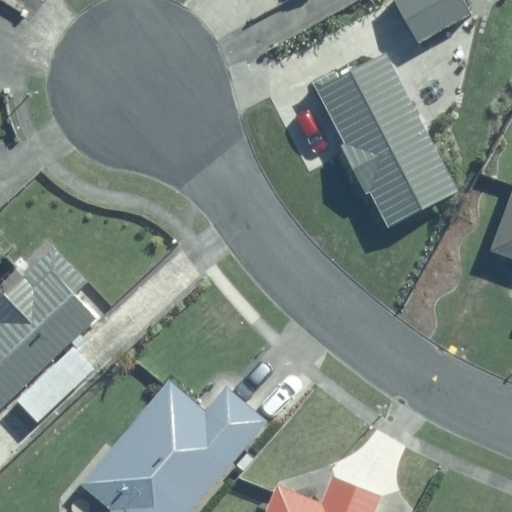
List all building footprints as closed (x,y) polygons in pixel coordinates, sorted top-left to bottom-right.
[(423,46),(473,18),(463,0),(398,0),(397,1),(423,46)] [(460,198),(387,58),(373,66),(369,58),(316,86),(392,233),(460,198)] [(511,211),(497,257),(511,262),(511,211)] [(87,289),(50,252),(0,301),(0,419),(16,403),(39,425),(91,373),(73,355),(101,327),(75,301),(87,289)] [(195,511),(270,421),(231,389),(207,417),(173,389),(89,492),(113,511),(195,511)] [(378,511),(383,500),(336,482),(326,509),(281,492),(273,511),(378,511)]
